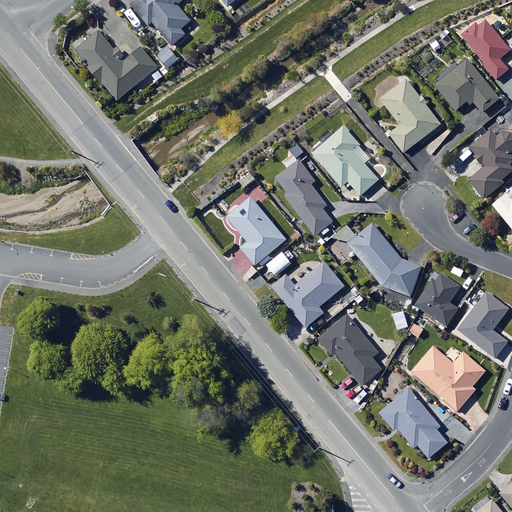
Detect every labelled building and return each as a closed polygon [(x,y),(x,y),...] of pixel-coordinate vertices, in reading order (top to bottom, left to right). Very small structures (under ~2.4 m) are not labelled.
[(182,0),(134,0),(131,3),(148,25),(153,22),(171,45),(185,34),(180,28),(190,21),(177,4),(182,0)] [(479,26),(477,23),(462,35),(495,79),(508,70),(499,58),(509,51),(487,21),(479,26)] [(118,45),(113,49),(99,31),(75,50),(117,101),(158,67),(141,46),(123,61),(119,56),(123,52),(118,45)] [(179,59),(168,45),(157,54),(168,68),(179,59)] [(455,110),(465,102),(468,107),(473,102),(482,112),(499,98),(465,56),(433,83),(455,110)] [(440,124),(406,79),(380,99),(400,125),(389,133),(403,152),(440,124)] [(361,146),(345,126),(313,152),(341,187),(348,182),(359,195),(378,180),(354,151),(361,146)] [(499,181),(511,170),(511,165),(510,163),(511,161),(511,134),(507,131),(503,130),(498,132),(493,126),(468,147),(484,167),(468,180),(483,198),(501,183),(499,181)] [(284,162),(288,168),(276,177),(288,193),(285,195),(314,235),(333,221),(323,207),(326,205),(310,183),(315,179),(300,159),(299,160),(294,155),(284,162)] [(511,198),(511,199),(505,193),(492,204),(511,228),(511,198)] [(255,265),(258,262),(262,266),(272,258),(268,253),(286,239),(251,197),(227,216),(247,241),(240,247),(255,265)] [(402,260),(372,222),(345,243),(377,283),(411,296),(421,267),(402,260)] [(343,286),(324,262),(296,285),(287,274),(272,286),(305,327),(323,312),(319,306),(343,286)] [(436,279),(433,277),(416,305),(447,325),(459,306),(450,301),(459,286),(440,273),(436,279)] [(508,305),(486,291),(458,331),(496,357),(508,339),(492,328),(508,305)] [(377,350),(346,314),(318,339),(332,356),(336,353),(363,384),(383,367),(372,355),(377,350)] [(424,328),(413,322),(408,331),(419,337),(424,328)] [(453,364),(432,347),(411,372),(458,409),(475,388),(471,386),(484,369),(462,352),(453,364)] [(440,423),(408,387),(379,413),(394,430),(397,427),(415,447),(418,444),(429,456),(447,440),(435,427),(440,423)] [(511,481),(500,492),(511,507),(511,481)] [(477,510),(474,511),(502,511),(488,494),(473,506),(477,510)]
